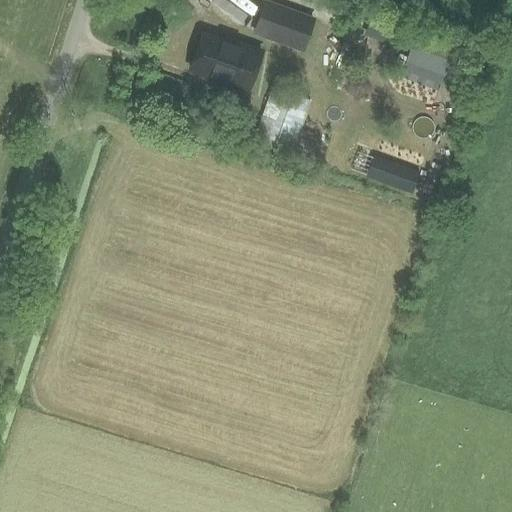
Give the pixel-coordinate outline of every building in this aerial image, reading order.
[(303,51),(315,18),(265,0),(263,0),(252,33),(303,51)] [(203,34),(190,70),(211,77),(210,79),(226,85),(227,83),(246,90),(260,51),(235,43),(234,45),(203,34)] [(465,67),(412,46),(403,70),(456,90),(465,67)] [(163,80),(145,74),(139,91),(156,97),(155,101),(183,111),(191,90),(184,87),(186,83),(164,76),(163,80)] [(272,85),(252,142),(291,156),(311,99),(272,85)] [(411,194),(419,173),(373,156),(365,177),(411,194)]
